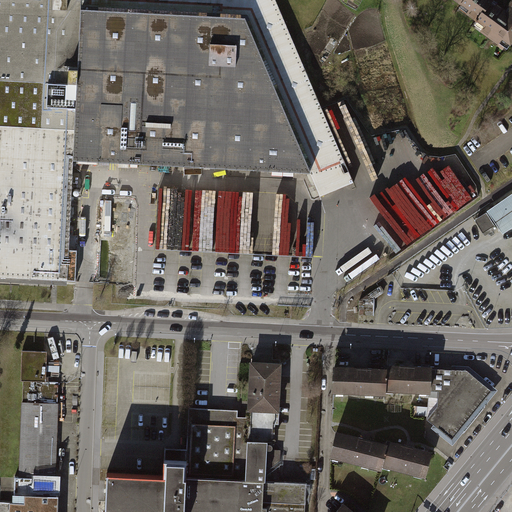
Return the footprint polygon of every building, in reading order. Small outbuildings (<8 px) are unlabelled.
[(73,158),(104,159),(111,0),(0,0),(0,277),(65,281),(76,281),(77,251),(69,251),(73,158)] [(276,0),(111,0),(104,159),(285,169),(309,170),(320,197),(335,190),(354,183),(276,0)] [(452,0),(485,23),(480,30),(511,53),(511,52),(511,0),(508,0),(505,4),(504,5),(497,0),(452,0)] [(511,196),(486,214),(502,237),(511,230),(511,196)] [(486,214),(475,222),(484,236),(495,228),(486,214)] [(361,302),(361,314),(375,314),(375,302),(361,302)] [(45,351),(19,350),(14,511),(53,511),(57,382),(44,381),(45,351)] [(190,409),(188,449),(184,511),(303,511),(305,483),(276,482),(278,450),(272,450),(273,421),(279,421),(281,362),(250,361),(247,418),(235,418),(236,411),(190,409)] [(382,361),(382,365),(382,389),(425,390),(426,362),(382,361)] [(468,364),(426,362),(425,390),(425,416),(451,438),(495,387),(468,364)] [(382,394),(382,389),(382,365),(336,363),(334,392),(382,394)] [(378,467),(379,463),(385,441),(336,428),(329,455),(378,467)] [(386,436),(385,441),(379,463),(423,474),(430,448),(386,436)] [(184,511),(188,449),(175,448),(165,448),(164,473),(105,470),(103,509),(159,511),(184,511)] [(352,511),(341,503),(333,511),(352,511)]
